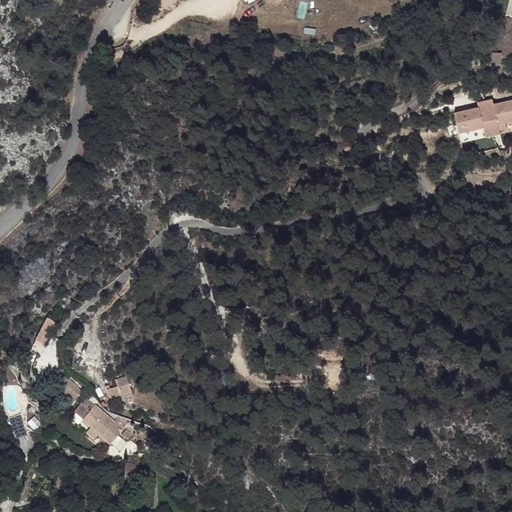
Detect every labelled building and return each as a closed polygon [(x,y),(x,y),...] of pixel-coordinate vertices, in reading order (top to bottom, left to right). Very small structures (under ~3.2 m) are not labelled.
[(501,55),(491,54),(490,64),(500,65),(501,55)] [(477,110),(452,115),(456,135),(481,130),(483,139),(498,136),(496,127),(511,123),(511,102),(492,107),(477,110)] [(39,340),(49,345),(60,324),(50,319),(39,340)] [(65,376),(58,385),(75,400),(82,392),(65,376)] [(126,376),(115,380),(117,386),(120,396),(132,392),(126,376)] [(75,400),(58,385),(55,388),(72,403),(75,400)] [(109,400),(120,396),(117,386),(106,391),(109,400)] [(83,420),(95,405),(87,399),(75,413),(83,420)] [(91,427),(104,412),(95,405),(83,420),(84,420),(91,427)] [(102,436),(116,421),(104,412),(91,427),(101,435),(102,436)] [(337,412),(333,418),(340,422),(342,418),(342,417),(342,415),(341,414),(337,412)] [(116,420),(116,421),(124,429),(128,424),(119,416),(116,420)] [(91,427),(84,420),(80,425),(87,431),(91,427)] [(111,443),(124,429),(116,421),(102,436),(111,443)] [(127,430),(122,436),(127,441),(132,436),(127,430)] [(111,443),(102,436),(101,435),(98,439),(108,447),(111,443)] [(126,464),(125,471),(138,473),(139,465),(126,464)]
